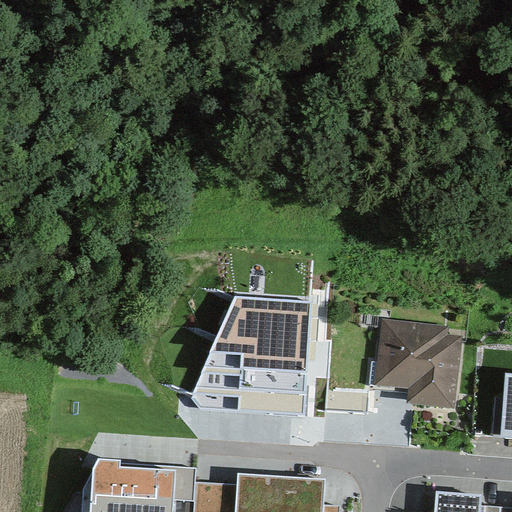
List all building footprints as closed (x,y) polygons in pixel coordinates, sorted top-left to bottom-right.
[(446,332),(383,325),(376,392),(404,395),(402,411),(447,416),(454,347),(444,346),(446,332)] [(511,383),(502,382),(496,442),(511,443),(511,383)] [(177,511),(180,476),(87,470),(84,511),(177,511)] [(321,511),(323,488),(240,483),(238,511),(321,511)] [(477,511),(478,505),(439,502),(438,511),(477,511)]
